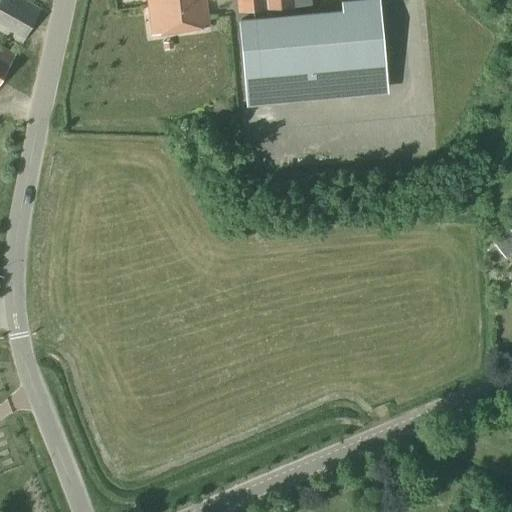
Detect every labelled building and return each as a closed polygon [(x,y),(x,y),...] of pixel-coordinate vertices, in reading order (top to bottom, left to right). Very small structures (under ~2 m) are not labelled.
[(0,0),(0,32),(21,45),(41,9),(24,0),(0,0)] [(146,0),(152,35),(208,27),(204,0),(146,0)] [(237,0),(239,13),(309,4),(308,0),(237,0)] [(343,11),(239,21),(247,102),(386,89),(378,3),(342,6),(343,11)] [(0,82),(15,56),(0,47),(0,82)] [(504,259),(511,253),(511,232),(509,228),(491,241),(504,259)]
